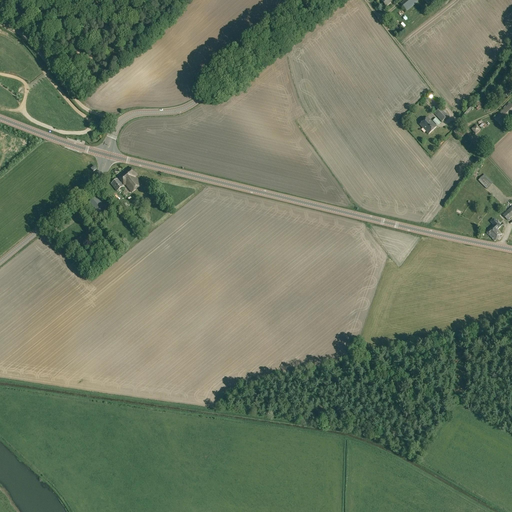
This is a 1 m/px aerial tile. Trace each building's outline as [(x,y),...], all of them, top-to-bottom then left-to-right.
[(405,0),(401,4),(407,11),(418,2),(416,0),(405,0)] [(477,109),(478,110),(483,106),(477,100),(474,103),(478,107),(477,109)] [(494,119),(501,126),(511,115),(511,105),(510,103),(494,119)] [(458,118),(461,121),(473,107),(470,104),(458,118)] [(434,114),(442,122),(448,116),(441,108),(434,114)] [(420,125),(429,134),(436,127),(427,117),(420,125)] [(453,131),(460,139),(465,134),(458,127),(453,131)] [(126,184),(131,192),(141,185),(135,177),(137,175),(132,168),(119,178),(125,185),(126,184)] [(478,180),(487,189),(493,183),(484,174),(478,180)] [(111,184),(116,191),(123,186),(117,179),(111,184)] [(89,202),(100,216),(111,207),(99,193),(89,202)] [(507,220),(511,215),(511,202),(511,204),(510,203),(505,207),(508,210),(503,215),(507,220)] [(493,238),(495,240),(500,235),(496,230),(501,226),(494,219),(491,222),(494,225),(487,232),(493,239),(493,238)]
